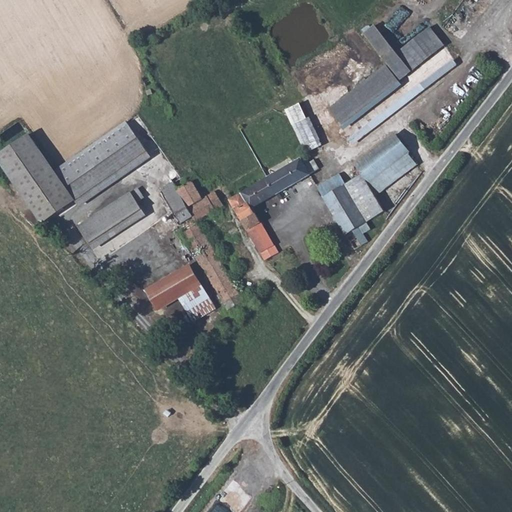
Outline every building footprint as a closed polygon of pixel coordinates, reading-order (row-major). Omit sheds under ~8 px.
[(468,13),(429,42),(441,60),(480,32),(468,13)] [(410,19),(392,29),(407,56),(418,73),(436,62),(426,44),(410,19)] [(407,56),(333,118),(345,134),(418,73),(407,56)] [(304,152),(321,146),(303,101),(286,108),(304,152)] [(124,122),(51,172),(75,207),(150,162),(124,122)] [(396,137),(352,161),(359,176),(365,188),(407,162),(396,137)] [(0,170),(40,229),(75,207),(51,172),(27,138),(0,156),(0,170)] [(295,153),(263,171),(275,191),(306,173),(299,161),(295,153)] [(263,171),(228,191),(235,205),(251,197),(255,202),(275,191),(263,171)] [(359,176),(342,185),(336,172),(311,186),(355,264),(366,249),(353,226),(377,210),(365,188),(359,176)] [(172,176),(158,183),(163,194),(177,187),(172,176)] [(239,292),(195,213),(214,203),(207,189),(197,194),(191,181),(177,187),(191,214),(177,221),(220,304),(239,292)] [(177,187),(163,194),(177,221),(191,214),(177,187)] [(129,197),(77,231),(92,253),(144,219),(129,197)] [(251,197),(235,205),(241,216),(258,208),(255,202),(251,197)] [(258,208),(241,216),(248,229),(265,221),(258,208)] [(265,221),(248,229),(259,252),(277,243),(265,221)] [(185,257),(147,285),(160,302),(179,289),(191,306),(210,294),(185,257)]
